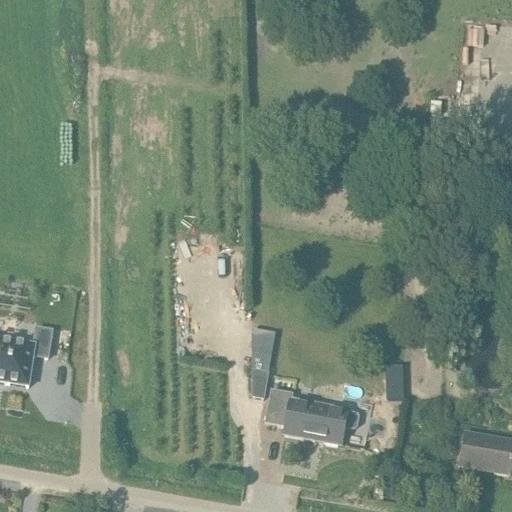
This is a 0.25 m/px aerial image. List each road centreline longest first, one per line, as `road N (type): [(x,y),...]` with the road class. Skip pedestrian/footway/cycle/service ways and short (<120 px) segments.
road 1 (track): [(90,403),(85,0)]
road 2 (residential): [(0,472),(231,511)]
